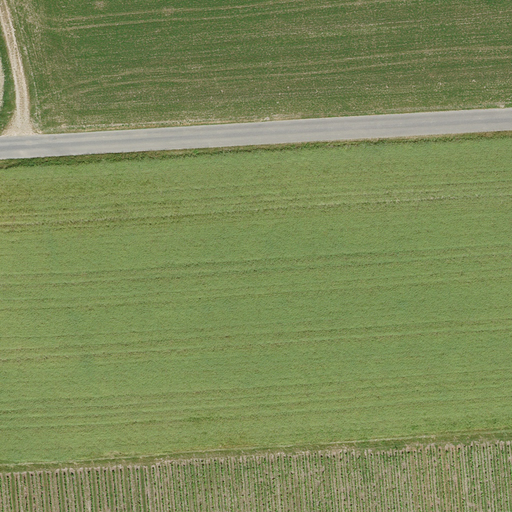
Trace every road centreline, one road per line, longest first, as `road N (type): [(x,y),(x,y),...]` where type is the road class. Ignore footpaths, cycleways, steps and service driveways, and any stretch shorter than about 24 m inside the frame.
road 1 (track): [(511,426),(0,460)]
road 2 (unclassified): [(511,119),(0,151)]
road 3 (track): [(12,150),(20,93),(0,0)]
